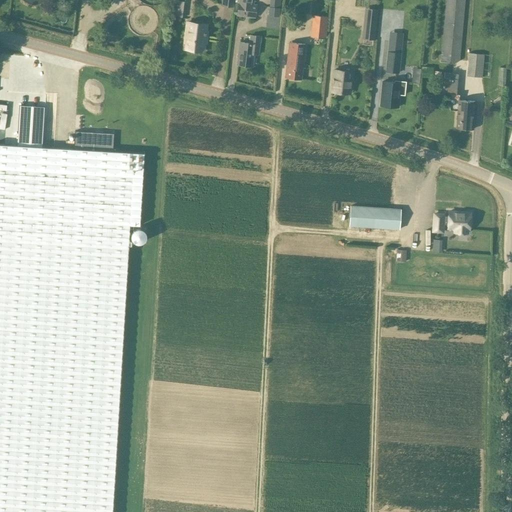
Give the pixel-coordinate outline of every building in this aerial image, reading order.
[(185,15),(184,0),(175,1),(175,16),(185,15)] [(238,0),(237,15),(255,17),(256,5),(252,5),(252,0),(238,0)] [(460,64),(465,0),(446,0),(440,62),(460,64)] [(269,7),(268,15),(279,16),(279,8),(269,7)] [(326,17),(313,15),(311,36),(324,38),(326,17)] [(364,21),(363,30),(375,32),(376,22),(364,21)] [(187,22),(184,48),(204,51),(207,25),(187,22)] [(240,42),(237,64),(252,66),(254,54),(258,54),(260,36),(250,35),(249,43),(240,42)] [(289,42),(285,77),(302,79),(306,44),(289,42)] [(401,44),(389,43),(386,71),(398,73),(401,44)] [(468,53),(466,75),(482,77),(484,54),(468,53)] [(422,66),(421,76),(432,77),(433,67),(422,66)] [(334,69),(332,92),(347,93),(348,81),(351,81),(352,69),(343,68),(343,70),(334,69)] [(444,72),(443,93),(457,94),(458,74),(444,72)] [(404,95),(405,82),(395,81),(394,82),(383,81),(380,105),(395,107),(398,107),(399,94),(404,95)] [(458,100),(456,128),(473,129),(475,101),(458,100)] [(0,511),(111,511),(129,225),(139,225),(143,153),(113,151),(114,133),(75,131),(74,148),(0,143),(0,511)] [(351,206),(349,226),(399,229),(401,209),(351,206)] [(467,229),(470,229),(471,213),(449,211),(448,217),(443,216),(444,214),(435,214),(434,224),(443,225),(443,223),(448,223),(448,228),(455,228),(455,232),(467,233),(467,229)] [(141,228),(137,227),(135,227),(133,228),(130,231),(129,234),(130,236),(131,239),(133,241),(136,242),(140,241),(143,240),(144,238),(145,235),(145,233),(144,230),(141,228)] [(431,250),(439,251),(441,239),(433,238),(431,250)] [(396,249),(396,260),(405,260),(406,249),(396,249)]
